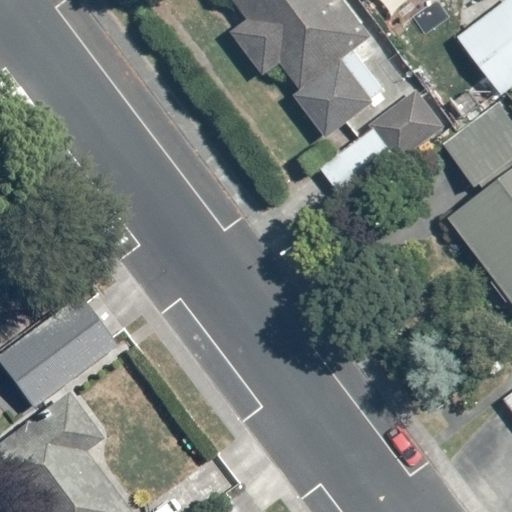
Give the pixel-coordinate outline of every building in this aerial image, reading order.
[(371,34),(344,0),(235,0),(244,12),(222,29),(258,75),(274,62),(296,90),(289,96),(325,142),(383,96),(349,52),(371,34)] [(511,85),(511,0),(502,0),(455,36),(499,95),(511,85)] [(372,119),(403,162),(448,129),(418,87),(372,119)] [(477,187),(511,159),(511,123),(494,100),(441,142),(477,187)] [(403,162),(372,119),(313,161),(344,204),(403,162)] [(511,159),(477,187),(441,215),(511,304),(511,159)] [(105,440),(68,388),(0,436),(0,505),(4,511),(127,511),(85,453),(105,440)] [(511,388),(501,397),(511,410),(511,388)]
